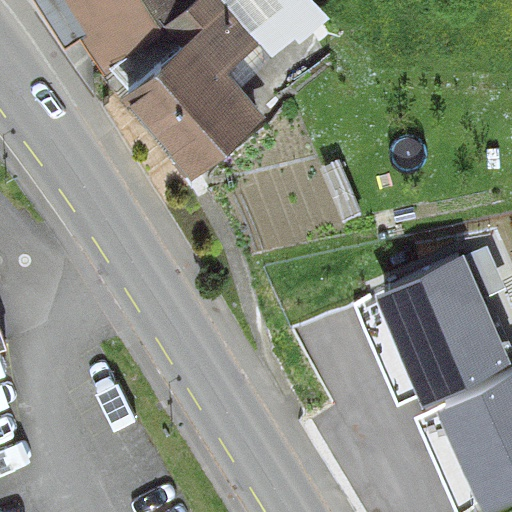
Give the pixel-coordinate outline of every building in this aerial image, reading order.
[(64,0),(87,34),(79,38),(106,80),(191,182),(267,122),(224,74),(259,46),(220,0),(64,0)] [(329,19),(312,0),(220,0),(259,46),(273,58),(294,39),(301,45),(329,19)] [(488,246),(465,256),(484,298),(507,288),(488,246)] [(511,360),(484,298),(465,256),(374,297),(423,406),(511,365),(511,360)] [(0,338),(9,335),(0,309),(0,338)] [(495,511),(511,504),(511,377),(438,411),(482,511),(495,511)]
